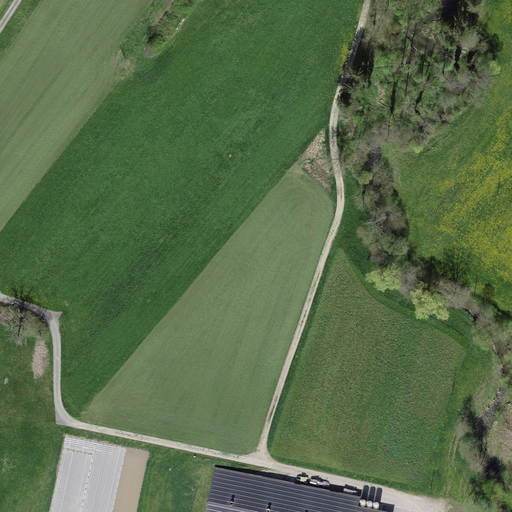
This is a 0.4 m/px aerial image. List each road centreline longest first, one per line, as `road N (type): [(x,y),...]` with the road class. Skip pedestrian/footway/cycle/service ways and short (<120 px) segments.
road 1 (track): [(255,461),(342,201),(335,109),(369,0)]
road 2 (track): [(255,461),(61,420),(54,323),(0,298)]
road 3 (track): [(438,511),(423,497),(255,461)]
